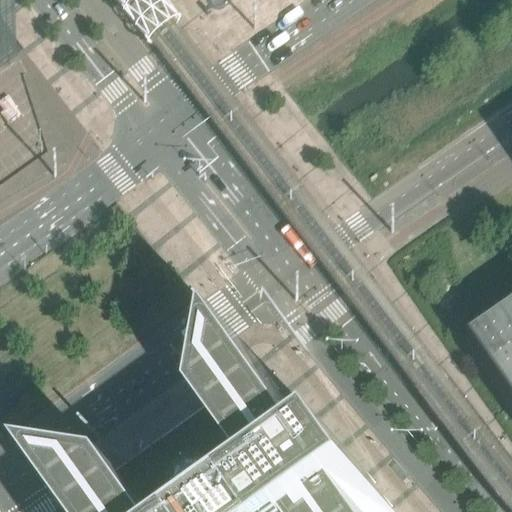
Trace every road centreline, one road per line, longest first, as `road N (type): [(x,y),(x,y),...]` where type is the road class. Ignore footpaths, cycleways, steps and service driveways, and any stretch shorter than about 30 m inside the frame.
road 1 (secondary): [(0,479),(270,290)]
road 2 (tertiary): [(495,511),(306,266)]
road 3 (tertiary): [(270,290),(454,511)]
road 4 (secondary): [(306,266),(511,126)]
road 5 (secondary): [(158,143),(0,257)]
road 6 (tertiary): [(306,266),(184,115)]
road 7 (secondary): [(340,0),(184,115)]
road 8 (tertiary): [(158,143),(270,290)]
road 9 (tertiary): [(49,0),(158,143)]
road 10 (tertiary): [(184,115),(97,0)]
